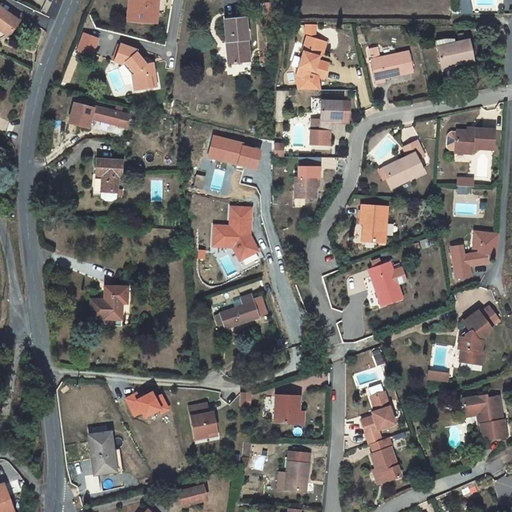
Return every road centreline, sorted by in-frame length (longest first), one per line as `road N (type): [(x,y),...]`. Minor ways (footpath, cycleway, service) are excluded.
road 1 (residential): [(332,347),(313,276),(316,244),(350,177),(355,139),(385,114),(511,90)]
road 2 (tertiary): [(36,323),(22,196),(27,135),(76,0)]
road 3 (tertiary): [(56,496),(36,323)]
road 4 (residential): [(332,347),(331,511)]
road 5 (residential): [(384,511),(502,460)]
